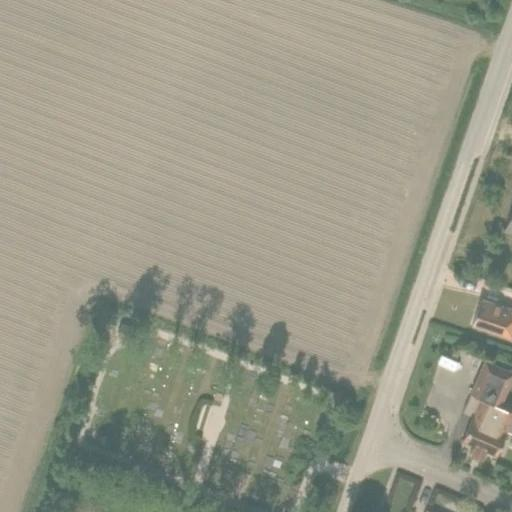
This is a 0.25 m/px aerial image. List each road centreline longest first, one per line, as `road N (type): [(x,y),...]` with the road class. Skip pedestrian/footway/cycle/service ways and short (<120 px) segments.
road 1 (unclassified): [(365,440),(511,28)]
road 2 (residential): [(511,504),(365,440)]
